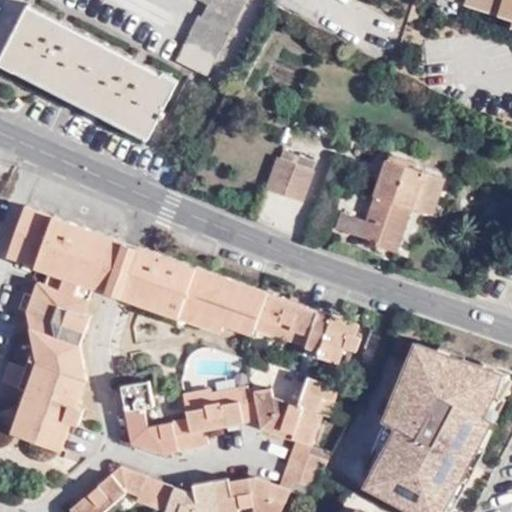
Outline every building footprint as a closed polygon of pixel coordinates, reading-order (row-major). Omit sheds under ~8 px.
[(208,0),(215,3),(206,21),(201,17),(181,59),(212,76),(248,0),(208,0)] [(470,0),(500,10),(502,0),(470,0)] [(511,0),(502,0),(500,10),(511,14),(511,0)] [(184,77),(37,3),(8,63),(156,136),(184,77)] [(292,193),(302,163),(285,157),(274,186),(276,187),(292,193)] [(394,158),(387,177),(443,195),(450,177),(394,158)] [(318,169),(302,163),(292,193),(306,198),(307,199),(318,169)] [(443,195),(387,177),(371,219),(346,210),(341,226),(352,230),(355,230),(380,240),(379,243),(399,250),(416,206),(421,191),(442,197),(443,195)] [(273,196),(290,202),(292,193),(276,187),(273,196)] [(421,191),(416,206),(436,212),(442,197),(421,191)] [(292,193),(290,202),(303,206),(306,198),(292,193)] [(271,303),(275,295),(253,287),(136,243),(35,204),(32,212),(116,244),(100,285),(117,291),(139,300),(153,259),(271,303)] [(116,244),(32,212),(16,253),(57,270),(52,282),(47,281),(40,295),(32,292),(26,307),(34,310),(41,348),(33,367),(25,386),(33,390),(18,431),(67,449),(77,421),(83,423),(88,409),(83,407),(94,377),(88,344),(98,318),(88,314),(100,285),(116,244)] [(257,337),(260,331),(271,303),(153,259),(139,300),(229,334),(231,327),(257,337)] [(260,331),(309,351),(324,314),(275,295),(271,303),(260,331)] [(359,340),(363,328),(324,314),(309,351),(323,356),(321,362),(342,370),(350,351),(359,356),(366,343),(359,340)] [(461,511),(511,420),(511,358),(424,326),(397,379),(422,395),(361,511),(461,511)] [(25,386),(33,367),(16,360),(8,379),(25,386)] [(159,406),(156,390),(154,381),(128,387),(132,413),(152,408),(159,406)] [(326,477),(334,463),(314,457),(328,420),(321,417),(328,401),(339,405),(344,392),(314,381),(304,410),(295,408),(290,420),(301,425),(296,442),(301,444),(309,447),(306,454),(298,452),(293,465),(326,477)] [(290,420),(295,408),(279,401),(276,390),(254,395),(253,389),(242,391),(249,425),(264,423),(266,432),(296,442),(301,425),(290,420)] [(211,433),(249,425),(242,391),(219,395),(218,391),(188,396),(193,420),(199,449),(213,446),(211,433)] [(169,455),(199,449),(193,420),(155,427),(152,408),(132,413),(138,442),(169,455)] [(301,444),(298,452),(306,454),(309,447),(301,444)] [(318,491),(326,477),(293,465),(287,480),(292,482),(288,489),(284,487),(259,477),(232,483),(232,479),(216,482),(221,511),(239,511),(243,511),(243,508),(256,506),(256,511),(284,511),(298,485),(318,491)] [(142,501),(155,507),(164,481),(125,467),(76,510),(77,511),(106,511),(130,493),(143,498),(142,501)] [(169,511),(221,511),(216,482),(197,484),(198,495),(164,481),(155,507),(169,511)]
